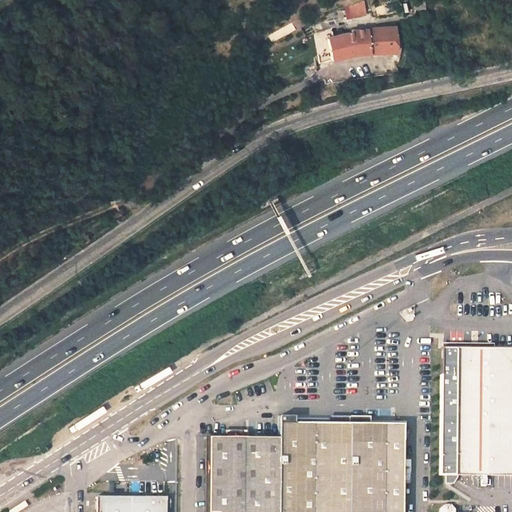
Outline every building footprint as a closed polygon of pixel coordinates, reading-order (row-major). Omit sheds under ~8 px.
[(361,0),(346,4),(349,17),(365,13),(361,0)] [(424,0),(413,0),(414,8),(425,7),(424,0)] [(377,16),(397,12),(395,3),(375,7),(377,16)] [(314,34),(316,63),(353,53),(393,49),(391,26),(351,30),(351,31),(334,35),(332,30),(314,34)] [(86,246),(94,240),(88,232),(80,237),(86,246)] [(511,472),(511,347),(440,348),(440,473),(454,473),(511,472)] [(295,393),(305,393),(304,385),(294,386),(295,393)] [(279,433),(276,511),(397,511),(398,419),(294,419),(293,409),(279,409),(279,433)] [(205,511),(276,511),(279,433),(207,433),(205,511)] [(97,495),(96,511),(166,511),(167,497),(97,495)]
